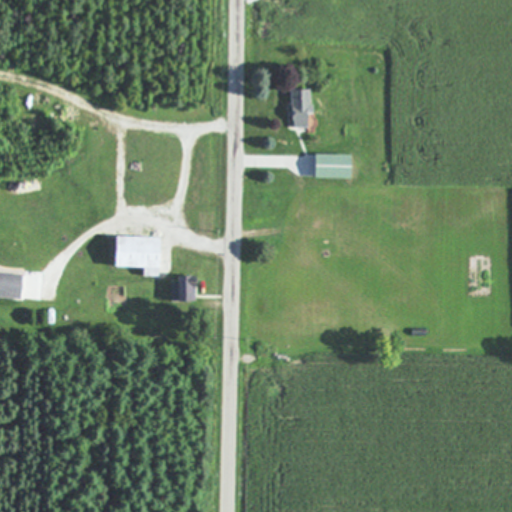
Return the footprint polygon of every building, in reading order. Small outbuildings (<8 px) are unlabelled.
[(313,88),(294,89),(295,127),(310,127),(310,114),(314,114),(313,88)] [(355,153),(318,153),(318,177),(354,177),(355,153)] [(163,276),(163,238),(115,237),(115,265),(143,266),(143,275),(163,276)] [(0,296),(25,298),(26,272),(0,270),(0,296)] [(192,300),(191,274),(182,275),(182,281),(174,281),(174,300),(192,300)]
